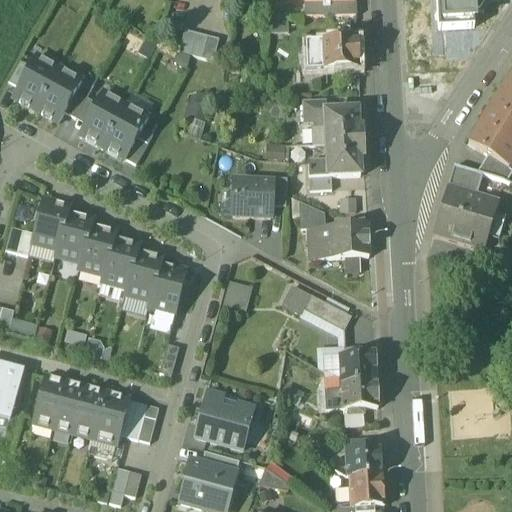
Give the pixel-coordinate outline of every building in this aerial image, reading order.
[(304,0),(305,20),(326,19),(354,19),(356,19),(355,5),(354,5),(354,3),(355,2),(354,0),(304,0)] [(436,0),(438,34),(476,32),(475,18),(484,17),(492,2),(491,0),(436,0)] [(196,37),(184,34),(178,56),(190,59),(196,37)] [(207,39),(196,37),(190,59),(201,62),(207,39)] [(219,43),(207,39),(201,62),(213,65),(219,43)] [(356,45),(321,46),(322,75),(357,74),(356,45)] [(321,46),(305,47),(306,69),(312,69),(312,76),(322,75),(321,46)] [(58,72),(36,60),(30,71),(18,92),(13,102),(20,106),(29,111),(35,115),(58,72)] [(30,71),(19,65),(8,86),(18,92),(30,71)] [(81,85),(58,72),(35,115),(51,123),(58,127),(64,117),(75,96),(81,85)] [(511,79),(510,78),(500,95),(511,102),(511,79)] [(511,102),(500,95),(489,112),(511,126),(511,102)] [(75,96),(64,117),(74,123),(86,101),(75,96)] [(125,109),(102,97),(96,107),(85,128),(79,139),(95,148),(102,151),(125,109)] [(96,107),(86,101),(74,123),(85,128),(96,107)] [(325,107),(303,108),(304,128),(312,128),(313,133),(325,133),(324,118),(326,118),(325,107)] [(137,116),(125,109),(102,151),(109,155),(117,160),(118,160),(125,164),(142,132),(148,122),(137,116)] [(511,126),(489,112),(479,129),(511,150),(511,126)] [(326,118),(324,118),(325,133),(326,149),(362,147),(362,130),(357,130),(356,117),(326,118)] [(511,166),(511,150),(479,129),(468,147),(487,159),(508,172),(509,172),(511,166)] [(153,138),(142,132),(125,164),(135,170),(153,138)] [(362,147),(326,149),(327,166),(327,181),(331,181),(360,179),(359,165),(363,165),(362,147)] [(284,150),(272,149),(271,161),(283,162),(284,150)] [(508,172),(487,159),(477,176),(502,184),(506,186),(511,176),(511,174),(509,172),(508,172)] [(327,166),(309,167),(310,182),(327,181),(327,166)] [(481,179),(454,170),(448,188),(476,197),(481,179)] [(327,181),(310,182),(310,196),(332,194),(331,181),(327,181)] [(287,183),(271,182),(271,186),(272,186),(271,210),(285,211),(287,183)] [(271,186),(234,184),(232,221),(271,222),(271,210),(272,186),(271,186)] [(476,197),(448,188),(434,238),(481,253),(497,204),(476,197)] [(70,210),(43,203),(34,238),(32,248),(56,255),(57,255),(67,217),(68,217),(70,210)] [(68,217),(67,217),(57,255),(56,255),(55,261),(79,267),(80,268),(90,229),(91,230),(93,223),(68,217)] [(324,219),(300,221),(301,233),(307,233),(324,232),(324,231),(324,219)] [(367,228),(331,230),(331,231),(324,231),(324,232),(307,233),(308,262),(317,262),(318,263),(368,260),(367,228)] [(91,230),(90,229),(80,268),(79,267),(78,274),(103,280),(114,242),(116,236),(91,230)] [(23,235),(11,232),(5,255),(16,258),(23,235)] [(34,238),(23,235),(16,258),(28,261),(32,248),(34,238)] [(114,242),(103,280),(101,286),(126,293),(127,293),(137,255),(138,255),(139,249),(114,242)] [(138,255),(137,255),(127,293),(126,293),(124,299),(149,306),(150,306),(160,268),(161,268),(162,262),(138,255)] [(161,268),(160,268),(150,306),(149,306),(148,312),(174,319),(186,275),(161,268)] [(244,315),(252,290),(228,283),(221,308),(244,315)] [(303,297),(292,291),(282,310),(300,320),(303,314),(303,313),(303,312),(297,309),(303,297)] [(351,321),(310,299),(309,301),(303,297),(297,309),(303,312),(303,313),(303,314),(344,335),(351,321)] [(13,315),(2,312),(0,319),(0,336),(7,338),(13,315)] [(160,378),(171,381),(179,351),(168,348),(160,378)] [(360,352),(344,353),(344,358),(323,359),(324,377),(341,386),(375,384),(375,373),(376,372),(375,357),(360,357),(360,352)] [(21,375),(0,369),(0,419),(9,422),(21,375)] [(65,386),(44,381),(32,428),(52,433),(65,386)] [(375,384),(341,386),(341,393),(342,413),(348,412),(349,418),(363,417),(363,411),(378,411),(376,384),(375,384)] [(84,392),(65,386),(52,433),(72,438),(84,392)] [(84,392),(72,438),(92,443),(104,397),(84,392)] [(341,393),(326,394),(327,413),(342,413),(341,393)] [(224,400),(207,396),(194,441),(243,454),(254,413),(236,408),(234,413),(222,410),(224,400)] [(129,403),(104,397),(92,443),(117,450),(120,439),(129,403)] [(137,444),(147,410),(129,405),(120,439),(137,444)] [(313,420),(285,406),(282,413),(289,417),(287,420),(308,430),(313,420)] [(147,410),(138,445),(149,448),(158,413),(147,410)] [(366,445),(350,446),(350,452),(343,453),(345,480),(349,480),(382,478),(380,451),(366,451),(366,445)] [(202,468),(235,477),(239,465),(205,456),(202,468)] [(226,509),(235,477),(202,468),(190,465),(178,507),(195,511),(203,511),(206,504),(226,509)] [(129,476),(118,473),(109,508),(120,511),(123,499),(129,476)] [(290,490),(265,473),(258,490),(287,495),(290,490)] [(141,479),(129,476),(123,499),(135,502),(141,479)] [(382,478),(349,480),(351,511),(355,511),(374,511),(374,509),(384,509),(382,478)]
